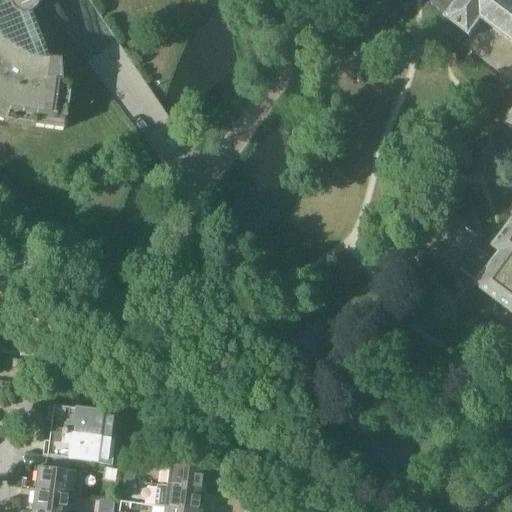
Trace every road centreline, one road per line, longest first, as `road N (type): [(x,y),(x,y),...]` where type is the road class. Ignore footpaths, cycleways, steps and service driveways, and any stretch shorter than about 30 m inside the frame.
road 1 (residential): [(171,387),(168,281),(188,206),(339,0)]
road 2 (unclassified): [(367,511),(188,405),(171,387)]
road 3 (track): [(171,387),(144,382),(0,294)]
